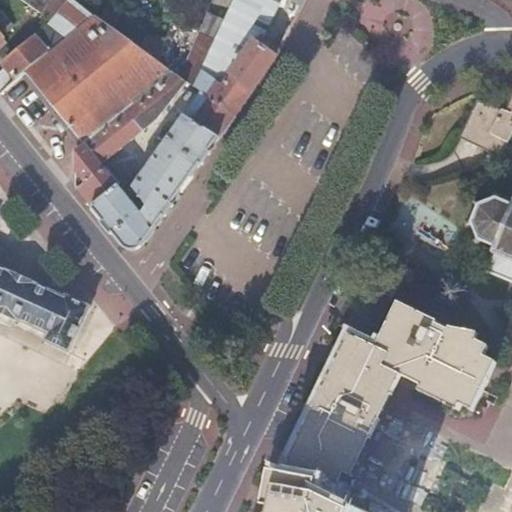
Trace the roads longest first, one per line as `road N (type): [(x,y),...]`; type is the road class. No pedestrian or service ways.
road 1 (tertiary): [(245,440),(422,83),(459,54),(511,44)]
road 2 (residential): [(245,440),(213,385),(0,124)]
